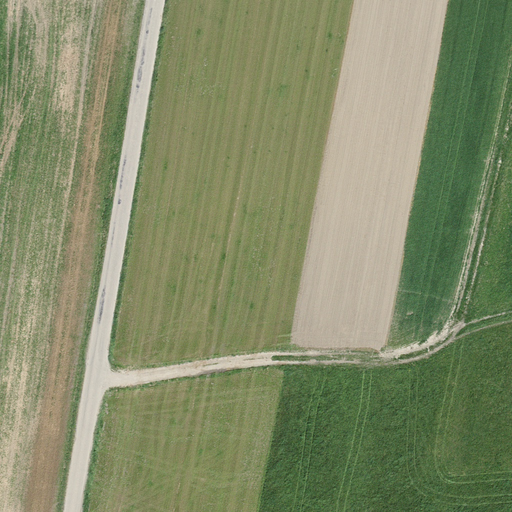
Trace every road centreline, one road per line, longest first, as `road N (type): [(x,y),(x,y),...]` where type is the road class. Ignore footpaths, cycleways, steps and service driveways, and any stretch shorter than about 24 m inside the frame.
road 1 (track): [(98,378),(259,358),(393,358),(450,334),(511,81)]
road 2 (unclassified): [(154,0),(75,511)]
